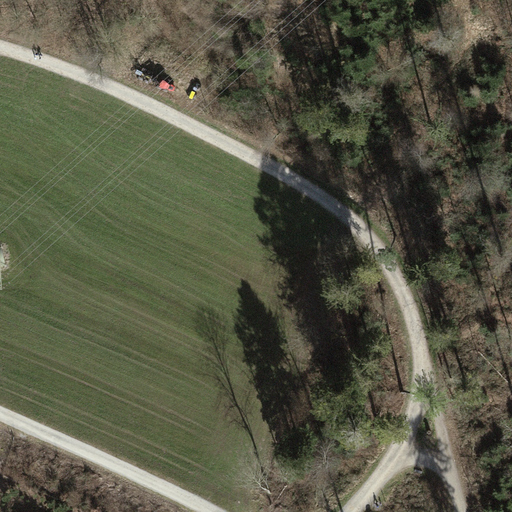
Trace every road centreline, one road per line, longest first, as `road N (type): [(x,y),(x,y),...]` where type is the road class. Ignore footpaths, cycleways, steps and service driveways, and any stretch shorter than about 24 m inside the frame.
road 1 (track): [(0,44),(146,96),(321,189),(398,249),(461,511)]
road 2 (track): [(0,406),(249,511)]
road 3 (track): [(348,511),(429,398)]
